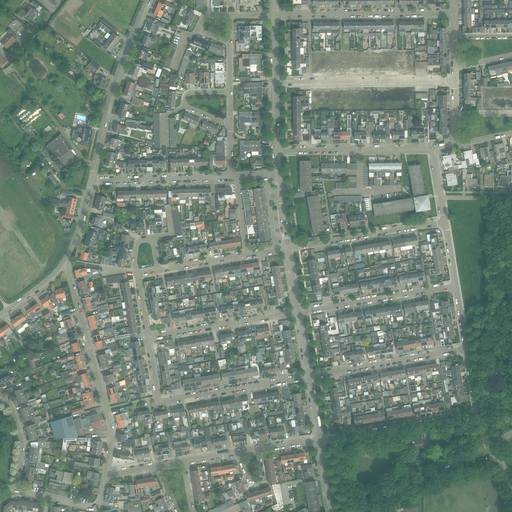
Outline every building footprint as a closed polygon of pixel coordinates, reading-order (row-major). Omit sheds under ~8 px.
[(42,0),(43,0),(53,8),(59,0),(42,0)] [(22,10),(18,16),(23,20),(24,18),(27,20),(31,23),(38,12),(35,10),(37,8),(37,9),(39,6),(35,3),(33,1),(31,4),(33,6),(32,7),(27,14),(22,10)] [(159,3),(156,9),(163,12),(166,13),(169,7),(177,10),(178,7),(170,3),(164,1),(163,4),(159,3)] [(187,11),(186,10),(185,10),(183,16),(185,17),(182,23),(189,26),(195,15),(193,14),(194,11),(188,8),(187,11)] [(163,12),(156,9),(154,15),(161,18),(163,12)] [(103,19),(99,23),(102,26),(105,28),(106,27),(113,32),(116,29),(103,19)] [(151,23),(148,30),(153,32),(152,33),(156,34),(157,32),(156,31),(158,26),(163,29),(165,26),(158,23),(156,25),(151,23)] [(250,37),(250,26),(239,27),(239,44),(244,44),(244,41),(243,41),(243,37),(250,37)] [(262,26),(250,26),(250,37),(257,37),(257,41),(262,40),(262,26)] [(1,43),(7,49),(11,45),(14,43),(13,43),(16,40),(12,36),(14,34),(10,29),(7,31),(10,34),(5,39),(5,38),(1,43)] [(111,35),(107,39),(109,40),(115,45),(120,38),(116,35),(114,34),(112,36),(111,35)] [(161,38),(157,37),(152,35),(151,38),(145,35),(141,44),(147,47),(150,41),(155,43),(155,41),(159,42),(161,38)] [(193,44),(205,49),(208,42),(195,37),(193,44)] [(94,43),(101,48),(103,45),(96,40),(94,43)] [(115,45),(109,40),(104,47),(106,49),(110,52),(115,45)] [(209,50),(221,55),(224,48),(217,45),(217,46),(211,44),(212,43),(211,43),(209,50)] [(151,55),(139,50),(136,57),(145,61),(147,57),(150,58),(151,55)] [(251,68),(251,64),(251,54),(242,54),(242,58),(239,58),(239,69),(247,69),(247,67),(250,67),(250,68),(251,68)] [(257,54),(251,54),(251,64),(251,67),(256,67),(257,72),(262,71),(262,54),(257,54)] [(217,71),(217,73),(224,73),(224,63),(216,63),(216,60),(210,60),(210,63),(211,65),(215,65),(215,71),(217,71)] [(87,67),(96,73),(100,67),(92,61),(87,67)] [(309,62),(306,62),(303,62),(293,62),(293,68),(303,68),(303,73),(306,73),(306,68),(306,63),(309,63),(309,62)] [(134,63),(132,69),(139,71),(143,72),(143,73),(146,74),(147,71),(144,70),(144,69),(140,67),(141,65),(134,63)] [(508,71),(506,63),(500,64),(502,74),(508,73),(508,71)] [(502,74),(500,64),(494,66),(496,76),(502,75),(502,74)] [(496,76),(494,66),(488,67),(490,78),(496,76)] [(139,71),(132,69),(130,74),(137,77),(139,71)] [(200,73),(200,78),(200,83),(209,83),(209,72),(204,72),(204,73),(200,73)] [(192,74),(186,74),(186,83),(195,83),(194,73),(191,73),(192,74)] [(217,73),(211,73),(211,79),(214,79),(214,76),(215,76),(216,83),(224,83),(224,73),(217,73)] [(94,81),(93,84),(94,85),(104,88),(107,79),(95,75),(94,79),(96,79),(95,80),(94,81)] [(177,87),(178,79),(176,78),(176,76),(171,75),(169,86),(177,87)] [(135,84),(128,82),(126,88),(137,92),(135,91),(137,85),(135,84)] [(244,93),(251,93),(251,83),(242,83),(242,87),(239,87),(239,97),(244,97),(244,93)] [(251,83),(251,93),(257,93),(257,100),(263,100),(262,83),(251,83)] [(137,92),(126,88),(124,95),(133,98),(132,101),(140,104),(148,106),(149,104),(144,102),(145,101),(135,98),(137,92)] [(306,97),(306,91),(303,91),(303,97),(293,97),(293,104),(301,104),(301,103),(301,100),(308,100),(308,97),(306,97)] [(311,106),(311,91),(306,91),(306,97),(308,97),(308,100),(308,103),(301,103),(301,104),(293,104),(293,110),(301,110),(301,106),(308,106),(311,106)] [(33,99),(29,102),(14,114),(19,121),(17,122),(55,171),(51,174),(58,182),(66,175),(54,159),(36,137),(39,135),(31,124),(40,117),(44,114),(33,99)] [(121,103),(119,109),(127,112),(129,105),(121,103)] [(127,112),(119,109),(118,116),(125,118),(126,115),(128,116),(128,115),(129,112),(127,112)] [(245,112),(240,112),(240,132),(245,132),(246,132),(246,126),(251,126),(251,122),(251,112),(245,112)] [(254,112),(251,112),(251,122),(251,126),(258,126),(263,126),(263,116),(259,116),(259,112),(254,112)] [(183,120),(187,122),(190,122),(192,116),(186,113),(183,120)] [(74,129),(72,138),(77,139),(77,137),(82,138),(82,141),(90,142),(93,130),(91,130),(92,126),(93,126),(95,117),(90,116),(89,118),(87,118),(86,121),(88,121),(87,125),(88,125),(87,129),(83,128),(83,127),(84,127),(83,127),(78,126),(77,130),(74,129)] [(192,116),(190,122),(197,125),(200,119),(192,116)] [(202,127),(208,130),(211,124),(204,121),(202,127)] [(115,124),(114,131),(120,132),(119,134),(125,135),(127,127),(133,128),(134,124),(126,122),(125,126),(115,124)] [(370,131),(370,122),(366,122),(366,129),(363,129),(363,126),(360,126),(360,139),(366,139),(366,131),(370,131)] [(385,124),(385,127),(383,127),(383,125),(379,125),(379,139),(385,139),(385,134),(389,133),(389,123),(385,124)] [(211,124),(208,130),(216,133),(218,127),(211,124)] [(73,149),(61,134),(47,146),(58,160),(73,149)] [(110,145),(115,146),(117,146),(116,149),(120,150),(126,151),(125,145),(117,143),(118,140),(112,139),(110,145)] [(210,151),(209,151),(209,155),(210,155),(225,155),(225,146),(224,146),(224,141),(223,141),(217,141),(217,146),(216,146),(216,153),(210,153),(210,151)] [(240,156),(239,156),(239,158),(245,159),(247,154),(245,153),(245,151),(251,151),(251,141),(245,141),(240,141),(240,156)] [(255,141),(251,141),(251,151),(251,155),(259,155),(263,155),(263,145),(260,145),(260,141),(258,141),(255,141)] [(495,145),(496,150),(497,155),(506,153),(504,143),(495,145)] [(488,147),(479,149),(481,158),(482,158),(483,160),(489,159),(490,164),(486,164),(486,166),(496,165),(496,162),(495,162),(494,157),(490,157),(488,147)] [(461,162),(462,169),(465,168),(466,168),(467,168),(466,165),(476,163),(477,167),(480,167),(479,165),(478,159),(473,160),(471,151),(463,152),(465,161),(461,162)] [(108,152),(107,159),(123,162),(116,161),(118,154),(115,154),(115,153),(108,152)] [(225,155),(210,155),(210,164),(213,164),(213,157),(216,157),(216,165),(225,165),(225,155)] [(448,167),(449,171),(459,169),(458,166),(455,166),(454,160),(451,161),(450,156),(443,157),(444,164),(445,168),(448,167)] [(123,162),(107,159),(105,165),(115,167),(115,164),(120,165),(120,168),(123,168),(123,162)] [(308,197),(307,197),(313,235),(325,233),(323,233),(317,196),(318,196),(317,190),(314,190),(314,191),(310,191),(309,161),(311,161),(300,161),(300,192),(307,191),(308,197)] [(393,163),(385,164),(385,173),(390,173),(390,178),(393,178),(393,163)] [(401,163),(393,163),(393,178),(397,178),(397,173),(401,173),(401,163)] [(330,173),(330,164),(322,164),(322,173),(330,173)] [(338,164),(330,164),(330,173),(338,173),(338,164)] [(346,164),(338,164),(338,173),(346,173),(346,164)] [(377,164),(369,164),(369,173),(374,173),(374,178),(377,178),(377,164)] [(385,164),(377,164),(377,178),(381,178),(381,173),(385,173),(385,164)] [(499,180),(499,186),(502,186),(502,187),(508,187),(508,184),(509,182),(511,182),(511,181),(511,176),(511,173),(511,169),(511,164),(509,165),(509,171),(508,171),(508,177),(501,176),(501,180),(499,180)] [(413,198),(414,199),(374,206),(374,205),(374,204),(372,204),(374,212),(375,212),(376,215),(380,214),(380,216),(386,215),(386,213),(390,212),(390,214),(396,213),(396,211),(400,211),(400,213),(406,212),(406,210),(409,209),(410,211),(415,210),(416,212),(431,210),(429,198),(428,195),(427,195),(426,196),(425,190),(423,190),(422,187),(424,186),(423,180),(421,180),(421,177),(422,176),(421,170),(420,170),(419,166),(416,167),(415,165),(408,167),(408,168),(409,168),(410,168),(415,197),(414,198),(413,197),(413,198)] [(465,168),(462,169),(462,171),(462,180),(465,180),(465,184),(466,184),(466,183),(468,184),(468,186),(477,187),(477,179),(471,179),(471,175),(469,175),(469,174),(468,174),(468,175),(466,175),(467,170),(466,170),(466,168),(465,168)] [(459,169),(449,171),(450,174),(446,175),(447,182),(448,186),(457,184),(456,175),(459,174),(459,172),(462,171),(462,169),(459,169)] [(485,175),(484,182),(484,187),(493,187),(493,173),(490,173),(490,175),(485,175)] [(59,184),(58,182),(51,174),(48,177),(55,186),(59,184)] [(232,188),(225,189),(225,196),(225,199),(228,199),(235,198),(235,194),(232,194),(232,188)] [(243,200),(265,197),(263,188),(242,191),(243,200)] [(211,189),(204,189),(204,200),(211,200),(211,210),(215,210),(214,195),(211,195),(211,189)] [(218,195),(216,195),(216,200),(216,207),(216,210),(220,210),(220,200),(225,200),(225,199),(225,196),(225,189),(218,189),(218,195)] [(98,196),(96,202),(104,204),(108,205),(109,202),(107,201),(107,198),(98,196)] [(64,200),(63,204),(68,205),(75,207),(77,199),(69,197),(68,201),(64,200)] [(244,208),(266,206),(265,197),(243,200),(244,208)] [(96,202),(95,208),(101,210),(100,210),(101,210),(104,211),(105,207),(103,207),(104,204),(96,202)] [(60,203),(60,207),(67,208),(66,213),(69,213),(74,214),(75,207),(68,205),(63,204),(60,203)] [(246,217),(267,215),(266,206),(244,208),(246,217)] [(336,219),(331,220),(332,224),(337,223),(337,224),(338,229),(345,228),(344,227),(343,222),(346,221),(346,216),(345,213),(339,214),(340,219),(336,219)] [(360,215),(356,216),(358,226),(365,225),(364,215),(363,213),(360,213),(360,215)] [(247,226),(258,224),(268,223),(267,215),(246,217),(247,226)] [(358,226),(356,216),(353,217),(352,215),(349,215),(349,217),(351,227),(358,226)] [(92,220),(91,223),(96,224),(98,225),(98,226),(102,227),(103,220),(101,219),(99,219),(99,218),(98,218),(96,218),(93,217),(92,220)] [(135,223),(134,221),(127,222),(128,225),(130,225),(130,227),(131,227),(131,231),(138,231),(137,223),(135,223)] [(204,222),(195,223),(196,226),(196,228),(200,228),(201,230),(205,230),(204,222)] [(248,234),(259,233),(269,232),(268,223),(258,224),(247,226),(248,234)] [(90,230),(87,238),(95,240),(97,236),(100,237),(101,234),(90,230)] [(269,232),(259,233),(260,237),(257,238),(257,239),(248,240),(249,243),(270,241),(269,232)] [(437,237),(437,233),(430,235),(427,235),(427,238),(430,237),(430,238),(431,242),(428,242),(421,243),(421,246),(424,246),(431,245),(431,244),(439,243),(438,237),(437,237)] [(95,240),(87,238),(85,245),(95,248),(96,246),(94,245),(95,240)] [(161,244),(162,251),(170,249),(169,242),(173,242),(172,238),(165,239),(165,244),(161,244)] [(162,251),(163,257),(172,255),(172,253),(174,252),(173,249),(170,249),(162,251)] [(334,258),(333,251),(327,252),(328,259),(331,259),(333,268),(336,268),(334,258)] [(82,252),(80,259),(90,261),(90,259),(92,253),(89,252),(89,254),(87,253),(82,252)] [(254,271),(252,263),(246,265),(247,272),(250,271),(250,274),(254,273),(254,271)] [(83,276),(83,278),(100,274),(99,270),(91,269),(92,272),(87,274),(85,268),(81,269),(75,271),(77,278),(83,276)] [(223,279),(222,276),(221,269),(214,270),(216,280),(223,279)] [(181,289),(181,285),(179,276),(173,277),(174,286),(175,288),(177,287),(177,290),(178,290),(180,290),(181,289)] [(174,286),(173,277),(166,278),(168,288),(171,287),(174,286)] [(367,290),(366,279),(359,280),(359,284),(360,284),(361,291),(367,290)] [(119,284),(120,290),(130,289),(129,282),(119,284)] [(326,287),(326,284),(323,285),(320,285),(313,286),(314,293),(321,292),(323,292),(324,297),(327,297),(326,291),(324,291),(324,288),(326,287)] [(160,290),(159,286),(148,288),(149,295),(162,292),(162,290),(160,290)] [(265,299),(263,286),(259,287),(261,298),(258,298),(259,301),(256,301),(257,308),(263,307),(262,299),(265,299)] [(55,291),(56,296),(57,299),(56,300),(58,306),(59,308),(63,306),(63,307),(62,303),(64,303),(62,298),(66,297),(63,289),(55,291)] [(162,296),(162,292),(149,295),(150,301),(157,299),(161,299),(160,296),(162,296)] [(49,295),(45,298),(53,310),(58,306),(56,300),(55,298),(54,293),(50,296),(49,295)] [(215,294),(218,307),(219,312),(221,312),(222,314),(228,313),(227,306),(226,303),(223,303),(220,300),(218,293),(215,294)] [(218,307),(215,294),(212,294),(214,305),(208,306),(210,316),(216,315),(215,308),(215,307),(218,307)] [(84,305),(91,303),(89,297),(83,298),(82,298),(82,299),(83,299),(84,305)] [(53,310),(45,298),(40,301),(45,308),(47,306),(52,313),(54,311),(53,310)] [(441,306),(438,306),(435,307),(435,310),(439,309),(442,308),(442,309),(449,307),(448,301),(441,302),(441,306)] [(91,303),(84,305),(86,312),(91,311),(95,309),(97,309),(95,302),(94,303),(94,302),(91,303)] [(37,304),(32,307),(38,315),(41,313),(39,310),(41,309),(37,304)] [(173,314),(174,317),(174,322),(181,321),(179,314),(179,312),(173,313),(172,306),(169,307),(170,315),(173,314)] [(38,315),(32,307),(26,311),(30,317),(33,320),(35,318),(35,317),(38,315)] [(23,314),(17,318),(21,323),(23,326),(27,323),(28,322),(26,318),(23,314)] [(88,317),(90,323),(99,321),(97,314),(88,317)] [(345,322),(344,315),(338,316),(339,323),(342,323),(343,327),(345,336),(347,335),(346,329),(346,326),(345,322)] [(71,319),(70,316),(64,318),(63,318),(64,321),(60,323),(62,330),(68,328),(74,326),(72,319),(71,319)] [(17,318),(11,322),(14,326),(15,327),(17,330),(17,331),(19,330),(21,328),(23,327),(23,326),(21,323),(17,318)] [(332,323),(331,318),(327,319),(328,324),(326,324),(326,325),(319,326),(320,332),(331,330),(330,327),(331,327),(331,324),(332,323)] [(100,325),(103,324),(102,320),(99,321),(90,323),(91,330),(101,327),(100,325)] [(8,324),(2,328),(6,334),(7,336),(10,334),(13,332),(8,324)] [(136,336),(136,333),(138,333),(136,326),(129,327),(126,328),(128,334),(120,335),(120,339),(124,338),(130,337),(136,336)] [(69,331),(68,328),(62,330),(59,331),(62,340),(69,338),(69,340),(77,338),(75,330),(69,331)] [(264,338),(263,328),(256,329),(257,332),(254,333),(256,340),(264,338)] [(429,333),(425,333),(428,345),(434,344),(432,336),(434,335),(433,328),(429,329),(429,333)] [(425,329),(422,330),(423,334),(419,335),(422,346),(428,345),(425,333),(425,329)] [(251,330),(244,331),(246,339),(253,338),(251,330)] [(283,331),(280,331),(277,332),(274,333),(274,334),(275,336),(280,335),(281,339),(291,337),(290,330),(283,331)] [(339,333),(338,330),(336,330),(335,330),(334,330),(331,330),(320,332),(321,338),(329,337),(328,334),(332,334),(335,334),(339,333)] [(246,339),(244,331),(237,332),(238,338),(235,338),(235,339),(236,339),(237,346),(237,348),(241,347),(240,343),(240,340),(246,339)] [(443,333),(443,334),(444,339),(447,338),(448,339),(450,339),(450,338),(454,337),(453,331),(443,333)] [(19,337),(16,332),(13,334),(17,340),(18,340),(18,341),(21,339),(19,337)] [(233,340),(232,333),(226,334),(227,341),(231,340),(231,343),(234,343),(234,347),(237,346),(236,339),(235,339),(233,340)] [(333,340),(332,337),(329,337),(321,338),(322,345),(330,344),(329,341),(333,340)] [(101,341),(95,343),(97,349),(106,347),(104,340),(101,341)] [(129,350),(133,349),(140,348),(139,341),(132,343),(131,343),(128,344),(129,350)] [(78,342),(73,344),(71,344),(73,350),(69,351),(70,353),(80,350),(78,342)] [(339,345),(338,342),(335,343),(332,343),(330,344),(322,345),(323,351),(331,350),(330,347),(333,346),(333,345),(339,345)] [(351,352),(349,346),(347,346),(348,350),(342,351),(342,354),(345,354),(346,360),(352,359),(351,352)] [(130,356),(131,356),(141,354),(140,348),(133,349),(129,350),(130,356)] [(294,356),(293,349),(283,351),(283,354),(281,354),(281,358),(294,356)] [(339,349),(331,350),(323,351),(324,358),(331,357),(332,357),(333,357),(334,362),(338,362),(337,356),(335,356),(335,353),(340,352),(339,349)] [(101,363),(108,361),(111,360),(109,353),(99,356),(101,363)] [(68,356),(68,357),(60,359),(62,363),(73,360),(73,361),(68,363),(68,364),(65,365),(66,367),(71,365),(72,365),(74,364),(78,363),(83,362),(82,355),(76,356),(74,357),(74,354),(68,356)] [(38,355),(28,358),(30,363),(34,361),(40,359),(38,355)] [(295,362),(294,356),(281,358),(279,358),(280,364),(283,363),(282,362),(285,361),(284,360),(285,360),(286,364),(285,364),(288,364),(288,363),(295,362)] [(132,362),(133,369),(143,367),(142,360),(132,362)] [(108,361),(101,363),(102,369),(109,367),(108,361)] [(251,364),(251,365),(253,376),(259,375),(257,366),(255,364),(253,364),(253,361),(250,362),(251,364)] [(85,368),(83,362),(78,363),(74,364),(72,365),(73,367),(74,370),(69,371),(70,375),(77,373),(76,371),(85,368)] [(274,362),(271,363),(267,363),(268,367),(269,373),(276,372),(274,362)] [(261,364),(261,370),(262,375),(269,373),(268,367),(265,367),(264,364),(261,364)] [(432,372),(431,365),(425,366),(426,373),(427,376),(433,375),(432,372)] [(441,367),(442,372),(442,375),(446,374),(453,373),(460,372),(459,366),(452,367),(452,370),(447,371),(447,372),(446,372),(445,366),(441,367)] [(87,373),(78,375),(79,378),(77,379),(78,383),(79,382),(88,380),(87,373)] [(117,380),(116,377),(114,377),(114,374),(104,376),(106,383),(113,381),(117,380)] [(192,379),(191,374),(188,375),(190,387),(196,386),(195,378),(192,379)] [(9,376),(3,378),(6,386),(12,384),(11,380),(12,380),(15,379),(13,375),(11,376),(9,376)] [(179,378),(178,375),(176,376),(170,377),(163,378),(164,384),(171,383),(171,380),(179,378)] [(355,389),(353,379),(347,380),(349,390),(355,389)] [(75,387),(70,389),(71,394),(77,393),(83,391),(82,388),(90,386),(88,380),(79,382),(81,388),(76,390),(75,387)] [(342,387),(341,381),(338,382),(339,387),(337,387),(337,388),(330,389),(331,396),(338,394),(338,391),(342,390),(342,387)] [(108,389),(110,396),(118,394),(116,387),(121,386),(120,382),(115,384),(116,387),(108,389)] [(146,386),(139,387),(133,388),(134,392),(136,391),(136,390),(140,390),(140,393),(140,394),(134,395),(135,398),(146,397),(145,392),(147,392),(146,386)] [(23,389),(20,390),(15,391),(17,397),(25,395),(23,389)] [(290,395),(289,390),(285,390),(286,396),(287,396),(287,398),(290,398),(294,397),(294,401),(301,400),(300,393),(293,395),(290,395)] [(83,391),(77,393),(78,397),(83,395),(84,401),(93,398),(91,392),(84,394),(83,391)] [(118,394),(110,396),(112,402),(118,401),(118,403),(125,401),(124,398),(120,399),(119,393),(118,394)] [(346,393),(338,394),(331,396),(332,402),(339,401),(339,398),(341,397),(341,398),(346,397),(346,393)] [(27,394),(25,395),(17,397),(19,404),(27,401),(28,403),(36,401),(35,398),(29,400),(27,394)] [(247,397),(241,398),(243,408),(243,410),(249,409),(250,415),(254,414),(253,412),(252,406),(249,406),(247,397)] [(95,405),(93,398),(84,401),(86,407),(95,405)] [(243,408),(241,398),(235,399),(237,409),(243,408)] [(237,409),(235,399),(229,400),(230,410),(237,409)] [(230,410),(229,400),(222,401),(223,408),(227,408),(228,413),(231,413),(230,410)] [(419,404),(419,402),(418,400),(412,401),(415,415),(421,414),(419,404)] [(431,404),(431,401),(425,403),(427,413),(433,412),(431,404)] [(220,413),(218,402),(212,403),(213,411),(217,411),(217,412),(217,414),(220,413)] [(213,411),(212,403),(207,404),(208,410),(210,410),(212,418),(215,418),(213,411)] [(207,404),(200,405),(202,414),(205,414),(206,418),(209,417),(208,410),(207,404)] [(202,414),(200,405),(195,406),(196,412),(199,412),(200,418),(200,420),(203,419),(202,414)] [(196,412),(195,406),(188,407),(189,413),(193,413),(194,419),(197,418),(196,412)] [(303,412),(302,406),(292,408),(293,414),(303,412)] [(29,408),(28,407),(20,409),(22,415),(34,411),(32,407),(29,408)] [(34,412),(34,411),(22,415),(24,421),(33,418),(37,417),(35,411),(34,412)] [(145,425),(143,411),(137,412),(138,419),(141,419),(142,427),(146,426),(145,425)] [(241,419),(239,411),(237,412),(238,418),(238,421),(239,422),(243,422),(245,421),(245,419),(241,419)] [(341,414),(334,415),(335,421),(342,420),(342,416),(344,416),(345,417),(347,417),(347,419),(350,419),(349,412),(341,413),(341,414)] [(127,419),(125,413),(115,415),(117,422),(124,420),(126,419),(127,419)] [(98,414),(93,415),(89,416),(90,417),(86,418),(81,420),(82,426),(91,423),(99,420),(98,414)] [(50,423),(53,432),(74,426),(73,421),(72,416),(50,423)] [(43,421),(42,418),(34,421),(35,424),(26,427),(28,433),(40,429),(38,423),(43,421)] [(80,419),(73,421),(74,426),(53,432),(55,438),(64,438),(78,438),(76,431),(88,427),(89,430),(101,426),(99,420),(91,423),(82,426),(81,420),(80,419)] [(306,425),(304,419),(297,420),(295,421),(296,427),(298,426),(299,430),(303,430),(302,426),(306,425)] [(124,420),(117,422),(119,429),(124,427),(125,427),(125,426),(129,426),(127,420),(124,421),(124,420)] [(276,425),(277,428),(278,435),(285,434),(283,424),(276,425)] [(270,427),(271,431),(271,436),(278,435),(277,428),(273,429),(273,426),(270,427)] [(257,429),(259,438),(266,437),(264,428),(257,429)] [(42,435),(40,429),(28,433),(30,439),(42,435)] [(245,429),(242,430),(238,430),(238,432),(240,441),(247,440),(246,435),(245,429)] [(251,430),(251,434),(252,439),(259,438),(257,429),(251,430)] [(238,432),(231,433),(233,443),(240,441),(238,432)] [(124,444),(129,444),(131,444),(131,440),(127,440),(128,435),(118,434),(118,441),(124,442),(124,444)] [(226,434),(223,435),(219,435),(219,438),(220,445),(227,444),(226,434)] [(212,436),(213,441),(214,446),(220,445),(219,438),(216,439),(215,436),(212,436)] [(78,438),(64,438),(62,451),(66,452),(68,441),(77,441),(77,442),(91,442),(91,438),(78,438)] [(187,440),(184,441),(180,442),(182,451),(189,450),(187,440)] [(142,448),(141,442),(137,442),(138,448),(135,449),(136,452),(137,459),(137,458),(144,457),(142,448)] [(182,451),(180,442),(174,443),(175,452),(182,451)] [(168,444),(165,444),(161,445),(163,454),(170,453),(168,444)] [(163,454),(161,445),(155,446),(156,455),(163,454)] [(77,453),(89,455),(89,453),(100,454),(101,448),(91,447),(91,446),(90,452),(77,450),(77,453)] [(30,447),(29,454),(39,455),(41,456),(42,449),(30,447)] [(149,447),(142,448),(144,457),(150,456),(151,456),(149,450),(149,447)] [(126,448),(123,448),(122,451),(117,450),(115,458),(128,460),(130,452),(126,451),(126,448)] [(37,462),(39,455),(29,454),(28,460),(37,462)] [(90,465),(94,466),(98,466),(100,459),(91,458),(85,457),(84,461),(90,462),(90,465)] [(27,467),(26,473),(38,475),(39,469),(44,470),(45,467),(37,465),(36,468),(27,467)] [(51,479),(50,483),(48,487),(60,491),(62,482),(71,485),(73,474),(65,472),(65,473),(57,471),(55,475),(58,475),(57,481),(51,479)] [(86,479),(91,480),(90,484),(97,485),(100,474),(88,471),(86,479)] [(25,479),(34,481),(34,484),(42,485),(42,482),(37,481),(38,475),(26,473),(25,479)] [(137,484),(133,485),(135,494),(139,493),(138,491),(144,490),(144,489),(142,480),(136,481),(137,484)] [(241,480),(236,482),(234,482),(237,488),(243,485),(241,480)] [(320,511),(315,481),(306,483),(310,510),(307,510),(307,508),(303,509),(304,510),(300,511),(320,511)] [(246,491),(243,485),(237,488),(239,494),(246,491)] [(108,487),(106,493),(114,495),(118,495),(119,495),(119,491),(119,487),(116,487),(116,489),(108,487)] [(227,493),(229,498),(233,496),(232,494),(235,493),(236,493),(234,489),(231,491),(228,492),(227,493)] [(153,499),(162,495),(160,490),(151,494),(153,499)] [(262,500),(261,498),(259,491),(253,493),(256,502),(262,500)] [(256,502),(253,493),(247,495),(251,505),(257,503),(256,502)] [(157,501),(159,506),(166,503),(163,498),(157,501)] [(168,509),(166,503),(159,506),(157,507),(153,509),(154,511),(155,511),(161,510),(162,511),(168,509)] [(274,511),(277,509),(278,511),(284,508),(283,503),(277,504),(271,507),(274,511)]
